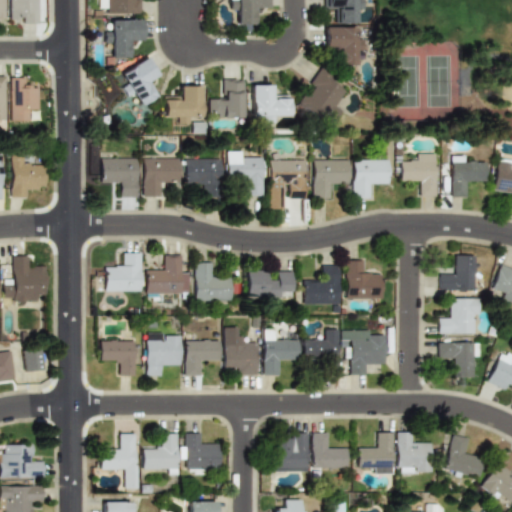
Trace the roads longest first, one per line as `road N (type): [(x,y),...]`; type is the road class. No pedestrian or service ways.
road 1 (residential): [(0,227),(151,225),(242,242),(311,239),(381,220),(511,232)]
road 2 (residential): [(511,426),(473,410),(407,402),(0,411)]
road 3 (residential): [(64,0),(72,511)]
road 4 (residential): [(292,0),(288,41),(268,50),(185,43),(179,0)]
road 5 (residential): [(408,220),(407,402)]
